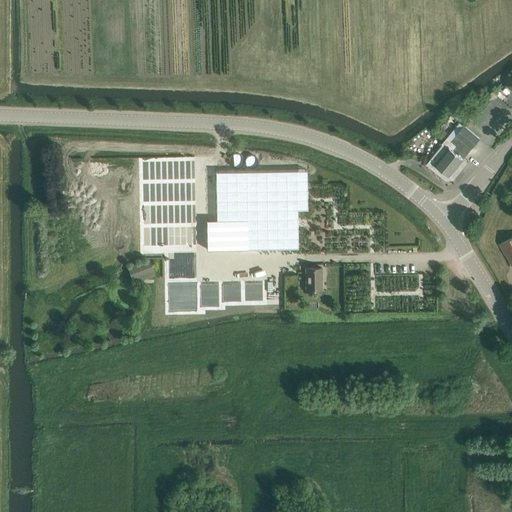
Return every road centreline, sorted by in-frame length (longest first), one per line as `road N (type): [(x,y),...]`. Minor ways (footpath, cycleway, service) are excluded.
road 1 (tertiary): [(444,220),(341,152),(279,133),(0,117)]
road 2 (tertiary): [(511,334),(444,220)]
